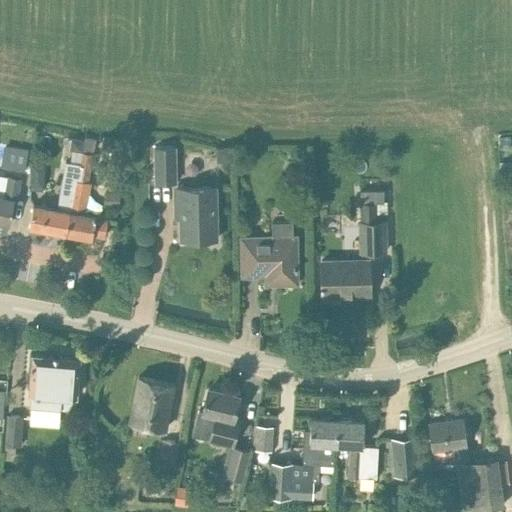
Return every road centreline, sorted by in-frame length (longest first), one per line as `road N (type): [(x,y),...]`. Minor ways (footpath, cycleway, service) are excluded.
road 1 (tertiary): [(0,309),(300,377),(401,372),(511,334)]
road 2 (track): [(481,121),(488,342)]
